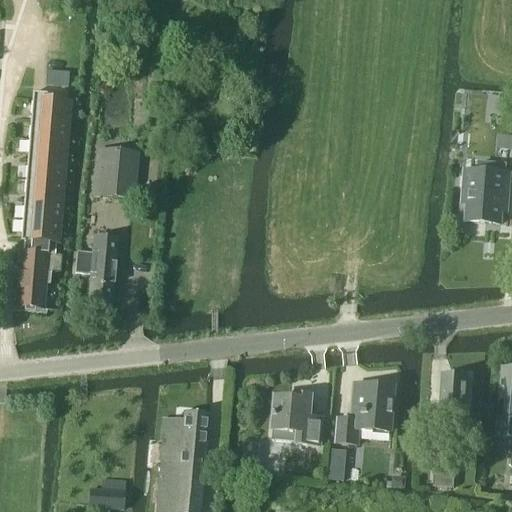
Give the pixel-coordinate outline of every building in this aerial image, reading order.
[(57,90),(31,88),(20,242),(23,243),(22,253),(19,252),(14,309),(41,312),(45,274),(60,276),(60,257),(46,256),(47,246),(50,244),(62,97),(56,97),(57,90)] [(397,149),(424,151),(427,108),(400,106),(397,149)] [(94,150),(90,197),(134,201),(138,154),(94,150)] [(320,223),(359,226),(364,159),(314,155),(310,205),(322,206),(320,223)] [(468,206),(466,224),(499,226),(501,211),(506,211),(509,177),(505,177),(506,167),(478,165),(477,175),(473,175),(473,177),(465,177),(463,194),(472,195),(471,206),(468,206)] [(88,276),(86,306),(110,308),(114,257),(115,241),(93,240),(90,255),(78,254),(76,254),(74,275),(88,276)] [(497,421),(496,438),(511,439),(511,370),(502,370),(499,401),(501,401),(499,422),(497,421)] [(441,416),(464,418),(467,378),(443,376),(441,416)] [(338,421),(336,445),(358,447),(359,433),(391,435),(394,390),(354,387),(351,422),(338,421)] [(272,433),(272,443),(297,445),(297,446),(320,448),(322,422),(310,421),(312,399),(296,398),(295,403),(276,401),(273,433),(272,433)] [(160,422),(158,444),(161,444),(180,445),(181,434),(205,437),(206,418),(183,416),(182,424),(160,422)] [(475,445),(477,422),(460,421),(458,443),(475,445)] [(159,466),(155,511),(197,511),(202,469),(205,437),(181,434),(180,445),(161,444),(158,444),(161,444),(159,466)] [(434,467),(432,488),(452,490),(454,469),(434,467)] [(385,489),(404,491),(405,485),(405,479),(400,479),(392,479),(391,485),(386,485),(385,489)] [(87,508),(87,509),(123,511),(123,509),(124,495),(124,481),(102,480),(101,493),(88,492),(87,508)]
